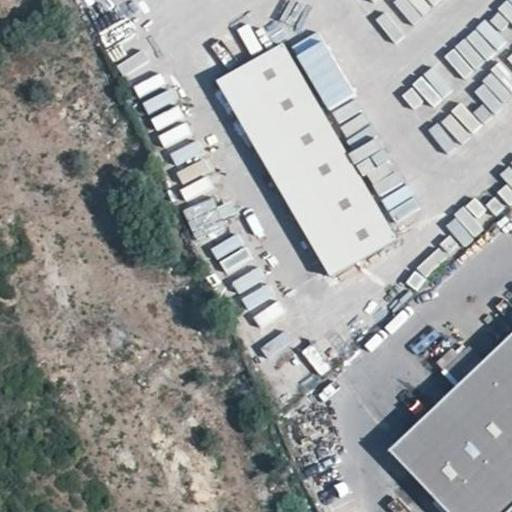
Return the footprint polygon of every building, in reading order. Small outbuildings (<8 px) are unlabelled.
[(357,0),(366,10),(377,0),(357,0)] [(104,19),(109,34),(142,22),(136,7),(104,19)] [(262,14),(234,32),(250,57),(278,38),(262,14)] [(499,51),(510,42),(490,17),(479,26),(499,51)] [(302,55),(328,43),(323,31),(296,43),(302,55)] [(332,48),(306,60),(312,71),(337,59),(332,48)] [(286,54),(222,92),(336,286),(401,248),(286,54)] [(432,70),(455,88),(464,77),(441,58),(432,70)] [(511,89),(498,73),(477,90),(493,110),(511,94),(511,89)] [(422,78),(401,93),(419,119),(441,103),(422,78)] [(166,79),(138,92),(153,124),(181,111),(166,79)] [(443,116),(459,139),(470,131),(454,108),(443,116)] [(511,155),(491,176),(511,197),(511,155)] [(199,159),(171,167),(174,182),(203,174),(199,159)] [(377,184),(390,209),(414,197),(401,172),(377,184)] [(186,204),(213,192),(208,178),(180,190),(186,204)] [(214,196),(184,210),(198,241),(228,226),(214,196)] [(470,231),(452,241),(458,252),(476,243),(470,231)] [(209,258),(239,247),(234,233),(204,244),(209,258)] [(445,251),(419,267),(426,278),(452,262),(445,251)] [(269,294),(242,307),(248,319),(275,306),(269,294)] [(281,340),(255,359),(264,372),(290,353),(281,340)] [(436,364),(457,386),(481,363),(460,341),(436,364)] [(511,511),(511,343),(393,457),(446,511),(511,511)] [(318,348),(281,366),(290,384),(327,366),(318,348)]
